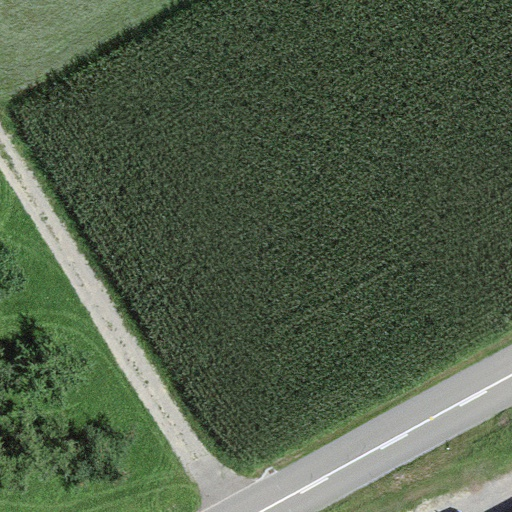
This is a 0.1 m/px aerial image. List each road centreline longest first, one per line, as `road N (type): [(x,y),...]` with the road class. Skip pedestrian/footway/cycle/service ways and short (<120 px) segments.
road 1 (track): [(251,511),(0,114)]
road 2 (tertiary): [(277,511),(511,391)]
